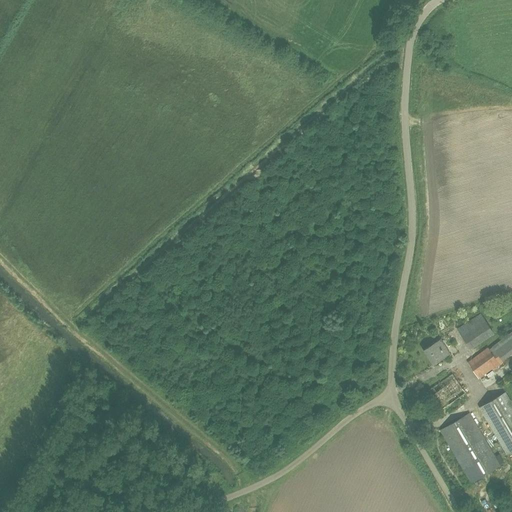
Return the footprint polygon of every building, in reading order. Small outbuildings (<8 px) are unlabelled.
[(494,334),(481,313),(457,328),(470,349),(494,334)] [(511,353),(511,331),(493,346),(502,361),(511,353)] [(450,353),(441,339),(423,350),(432,364),(450,353)] [(479,379),(499,364),(488,347),(467,362),(479,379)] [(453,374),(429,390),(442,409),(466,393),(453,374)] [(507,454),(511,451),(511,402),(506,392),(479,407),(507,454)] [(500,466),(469,413),(441,430),(471,482),(500,466)] [(491,499),(485,502),(489,510),(495,507),(491,499)]
